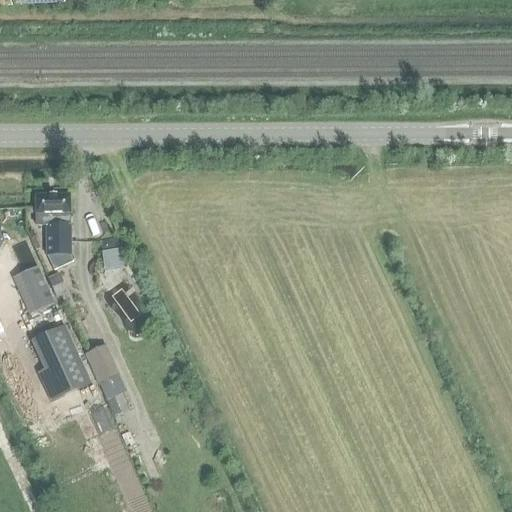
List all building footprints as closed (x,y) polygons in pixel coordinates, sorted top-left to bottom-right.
[(68,197),(34,197),(35,216),(35,227),(46,226),(47,256),(69,256),(69,215),(68,197)] [(99,242),(102,264),(123,261),(120,239),(99,242)] [(60,271),(49,276),(58,296),(69,291),(60,271)] [(42,279),(19,289),(31,316),(54,305),(42,279)] [(125,288),(115,294),(131,321),(141,315),(125,288)] [(61,399),(90,385),(63,327),(29,343),(43,371),(36,374),(50,404),(61,399)] [(120,373),(107,340),(86,350),(107,399),(127,390),(119,373),(120,373)]
